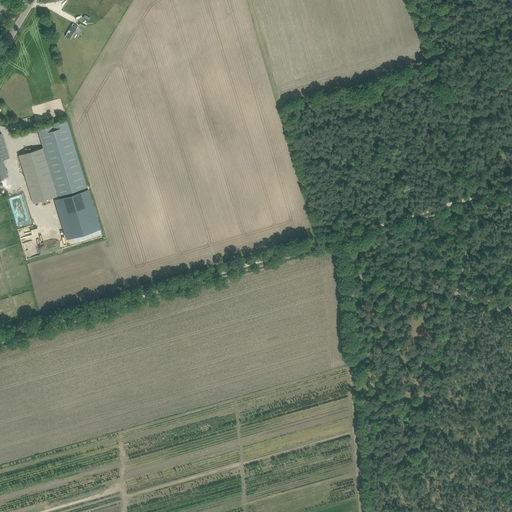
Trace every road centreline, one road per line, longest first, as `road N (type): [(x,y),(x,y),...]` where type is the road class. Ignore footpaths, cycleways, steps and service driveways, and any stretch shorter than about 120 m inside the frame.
road 1 (track): [(0,338),(472,197)]
road 2 (track): [(347,234),(365,511)]
